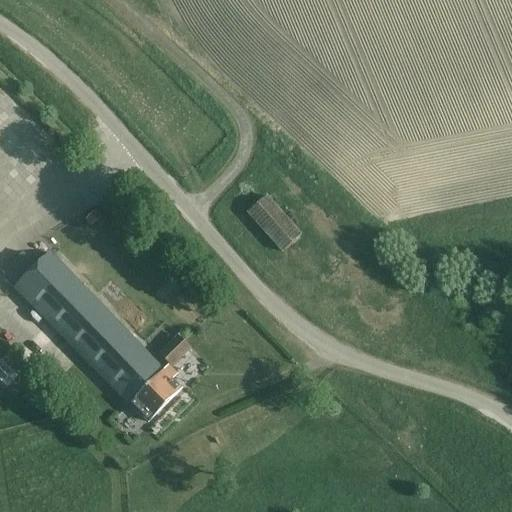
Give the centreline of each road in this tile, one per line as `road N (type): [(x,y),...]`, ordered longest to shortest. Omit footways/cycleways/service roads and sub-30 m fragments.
road 1 (unclassified): [(192,211),(253,287),(330,352),(511,422)]
road 2 (unclassified): [(192,211),(243,158),(243,120),(114,0)]
road 3 (unclassified): [(0,22),(56,66),(192,211)]
